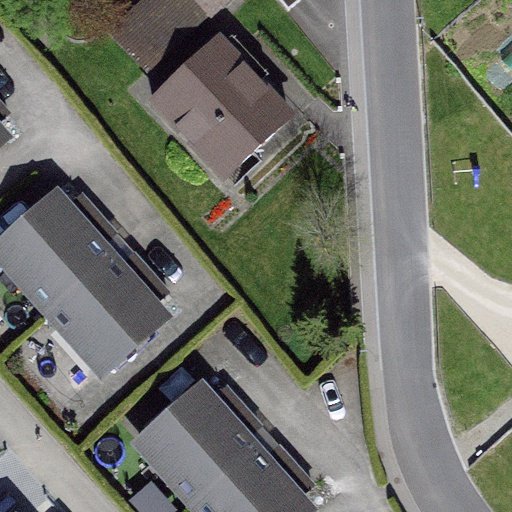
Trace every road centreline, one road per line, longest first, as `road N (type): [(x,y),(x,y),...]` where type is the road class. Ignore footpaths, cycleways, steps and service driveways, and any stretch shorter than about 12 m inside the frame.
road 1 (residential): [(389,12),(409,381),(427,460),(456,511)]
road 2 (residential): [(88,511),(0,413)]
